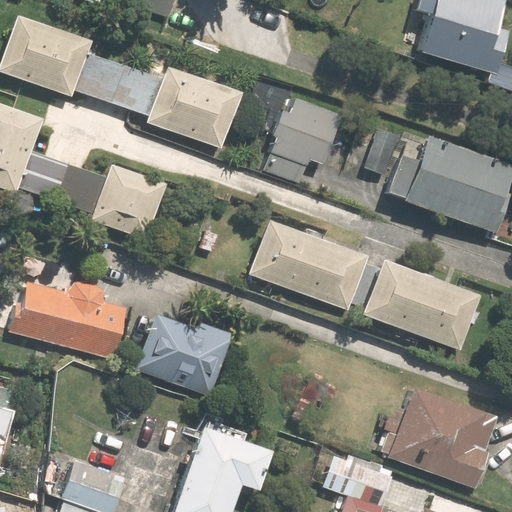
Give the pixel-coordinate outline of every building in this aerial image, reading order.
[(108,0),(109,1),(161,17),(166,0),(108,0)] [(410,0),(408,10),(421,14),(412,52),(487,71),(484,80),(511,90),(511,67),(494,62),(503,28),(491,25),(497,0),(496,0),(410,0)] [(107,103),(119,67),(80,53),(83,44),(8,18),(0,41),(0,74),(65,97),(68,89),(107,103)] [(119,67),(107,103),(141,115),(138,123),(214,150),(232,97),(157,70),(154,79),(119,67)] [(326,118),(279,102),(274,117),(267,114),(258,139),(266,141),(256,169),(292,182),(300,161),(310,164),(326,118)] [(50,204),(62,168),(29,157),(39,125),(0,111),(0,193),(14,199),(17,192),(50,204)] [(401,163),(385,159),(392,137),(367,130),(355,169),(379,176),(373,193),(390,198),(388,203),(484,234),(496,196),(490,194),(498,167),(408,139),(401,163)] [(104,182),(62,168),(50,204),(91,218),(89,224),(145,243),(163,189),(107,171),(104,182)] [(357,315),(374,269),(367,266),(368,263),(266,226),(248,278),(350,314),(350,313),(357,315)] [(479,302),(379,266),(361,317),(461,353),(479,302)] [(59,293),(15,283),(3,333),(109,359),(122,309),(99,303),(99,301),(98,298),(96,295),(94,291),(92,289),(89,287),(85,285),(82,284),(77,283),(74,284),(70,285),(67,287),(64,289),(61,291),(59,293)] [(143,316),(123,371),(199,397),(221,336),(189,325),(187,331),(143,316)] [(284,420),(309,428),(324,386),(299,377),(284,420)] [(488,420),(400,388),(393,409),(387,407),(383,417),(380,415),(375,430),(379,431),(371,451),(376,454),(375,458),(463,489),(466,482),(471,484),(479,462),(473,460),(488,420)] [(0,454),(12,414),(0,410),(0,454)] [(188,431),(159,511),(218,511),(228,487),(244,493),(257,455),(188,431)] [(371,507),(383,472),(325,451),(313,486),(371,507)] [(43,494),(94,511),(113,511),(123,482),(45,455),(43,494)]
